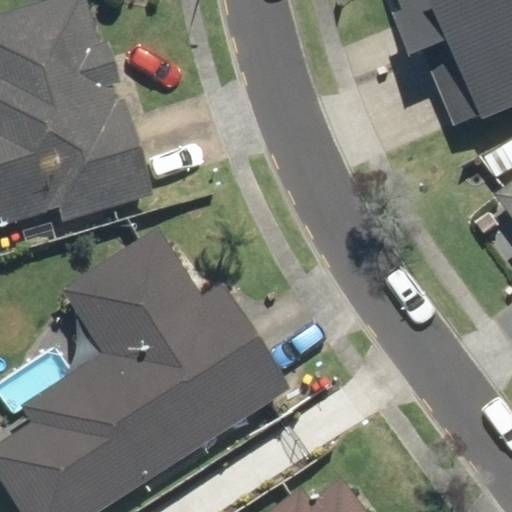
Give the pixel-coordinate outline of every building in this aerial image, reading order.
[(89,48),(75,0),(55,0),(0,16),(0,229),(44,217),(48,231),(145,202),(98,45),(89,48)] [(511,0),(389,0),(398,20),(385,25),(404,71),(420,65),(450,140),(511,115),(511,0)] [(511,184),(492,199),(511,225),(511,184)] [(0,442),(0,507),(3,511),(99,511),(281,396),(212,289),(193,301),(148,232),(50,295),(91,358),(7,412),(20,430),(0,442)] [(351,511),(331,485),(301,507),(290,492),(262,511),(351,511)]
